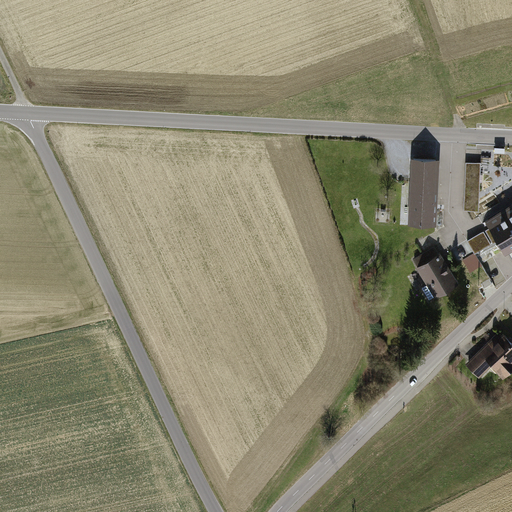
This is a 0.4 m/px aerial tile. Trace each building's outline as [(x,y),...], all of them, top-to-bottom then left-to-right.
[(440,161),(413,160),(411,225),(438,226),(440,161)] [(481,163),(466,162),(464,209),(479,210),(481,163)] [(506,250),(511,246),(511,204),(488,219),(492,225),(491,226),(506,250)] [(484,230),(467,240),(475,253),(491,243),(484,230)] [(436,295),(456,283),(447,269),(446,270),(443,266),(445,265),(440,256),(434,248),(415,260),(436,295)] [(475,253),(463,260),(477,282),(488,275),(475,253)] [(496,335),(467,365),(481,379),(492,368),(503,379),(511,369),(511,342),(504,335),(500,339),(496,335)]
